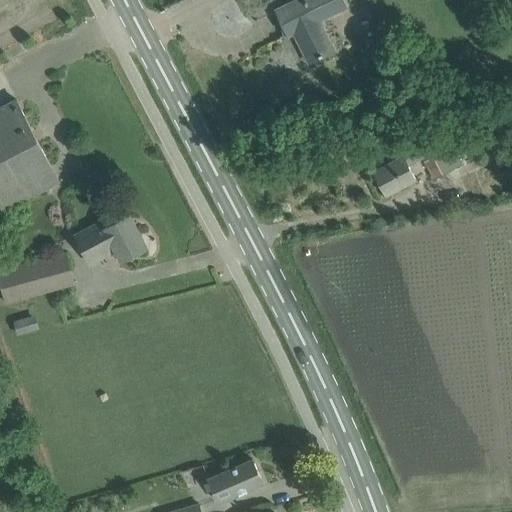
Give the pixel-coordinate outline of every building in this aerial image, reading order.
[(335,50),(319,18),(345,5),(342,0),(299,0),(278,10),(289,34),(295,31),(310,62),(335,50)] [(0,211),(60,181),(17,99),(0,107),(0,211)] [(506,119),(503,109),(479,117),(485,136),(495,133),(502,131),(499,121),(506,119)] [(438,134),(436,129),(415,139),(413,135),(397,144),(401,153),(391,159),(392,162),(374,171),(387,194),(416,179),(408,163),(423,155),(436,179),(464,164),(452,142),(454,141),(448,129),(438,134)] [(147,247),(130,215),(106,228),(103,221),(75,235),(90,263),(117,250),(122,260),(147,247)] [(75,285),(74,280),(66,251),(0,268),(0,277),(6,298),(7,304),(75,285)] [(19,335),(40,329),(36,315),(15,321),(19,335)] [(219,502),(235,495),(264,483),(253,459),(209,478),(219,502)] [(202,511),(200,503),(169,511),(202,511)]
